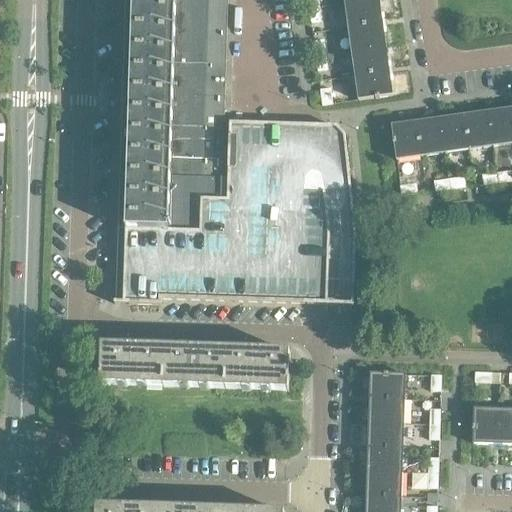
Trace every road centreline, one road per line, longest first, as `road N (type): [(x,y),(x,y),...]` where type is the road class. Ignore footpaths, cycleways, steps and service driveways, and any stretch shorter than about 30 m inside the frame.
road 1 (tertiary): [(17,446),(36,0)]
road 2 (residential): [(72,322),(313,329),(326,352),(321,494)]
road 3 (residential): [(72,322),(87,0)]
road 4 (residential): [(122,489),(321,494)]
road 5 (residential): [(17,446),(67,436),(72,322)]
road 6 (residential): [(511,59),(427,72),(418,0)]
